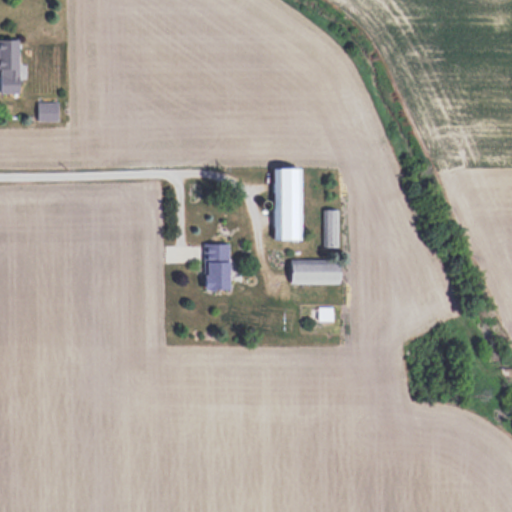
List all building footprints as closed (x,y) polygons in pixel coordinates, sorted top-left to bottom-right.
[(16,38),(0,37),(0,91),(16,91),(16,38)] [(55,120),(55,101),(36,101),(36,120),(55,120)] [(272,167),(272,239),(299,239),(299,167),(272,167)] [(337,246),(337,209),(323,209),(323,246),(337,246)] [(227,243),(202,243),(202,289),(227,289),(227,243)] [(337,284),(337,261),(288,261),(288,284),(337,284)]
